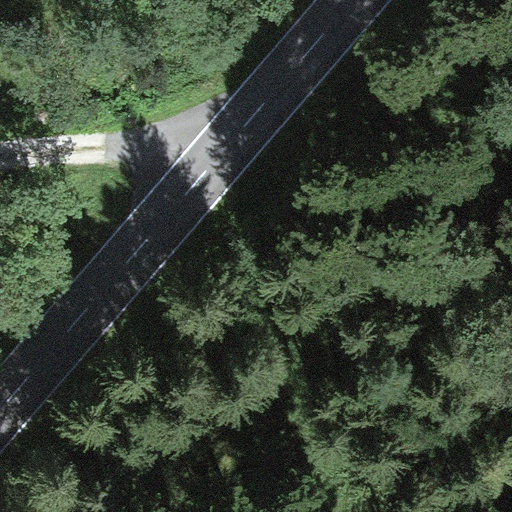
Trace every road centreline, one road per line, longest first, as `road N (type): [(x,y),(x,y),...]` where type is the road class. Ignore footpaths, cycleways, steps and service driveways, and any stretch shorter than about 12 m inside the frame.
road 1 (secondary): [(0,401),(347,0)]
road 2 (track): [(230,135),(0,155)]
